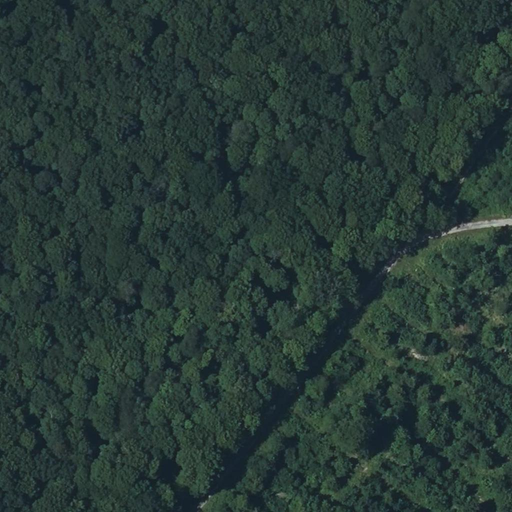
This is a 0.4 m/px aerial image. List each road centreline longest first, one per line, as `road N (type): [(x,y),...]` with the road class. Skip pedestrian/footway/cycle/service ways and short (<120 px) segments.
road 1 (unclassified): [(197,511),(391,258),(449,226),(511,220)]
road 2 (track): [(0,328),(281,402)]
road 3 (track): [(391,258),(433,219),(511,115)]
